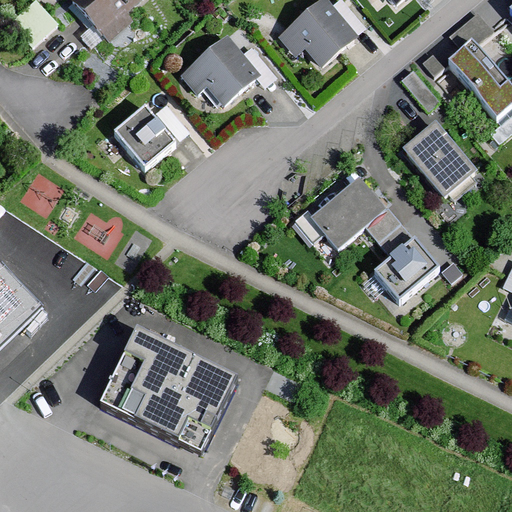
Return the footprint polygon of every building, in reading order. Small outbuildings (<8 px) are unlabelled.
[(128,29),(118,19),(138,0),(73,0),(68,5),(107,48),(128,29)] [(406,0),(367,0),(370,3),(374,0),(384,0),(393,11),(406,0)] [(354,43),(322,4),(274,44),(291,64),(302,54),(318,73),(354,43)] [(9,30),(30,52),(53,31),(33,8),(9,30)] [(491,40),(473,19),(446,42),(460,59),(445,70),(494,128),(511,113),(511,99),(474,54),(491,40)] [(255,81),(224,42),(177,80),(195,102),(204,95),(217,112),(255,81)] [(424,102),(427,105),(445,89),(422,64),(414,71),(434,93),(424,102)] [(420,102),(431,93),(414,72),(402,81),(420,102)] [(113,138),(142,174),(175,149),(146,112),(113,138)] [(477,180),(435,129),(404,155),(445,205),(477,180)] [(23,198),(43,211),(59,185),(40,172),(23,198)] [(385,218),(357,184),(308,224),(336,258),(385,218)] [(391,258),(414,238),(403,226),(381,247),(391,258)] [(437,276),(413,247),(373,280),(398,310),(437,276)] [(0,277),(0,337),(30,309),(0,277)] [(234,386),(136,338),(102,406),(200,454),(234,386)]
